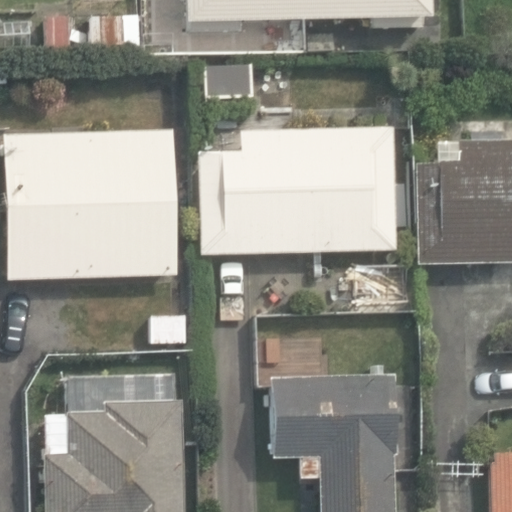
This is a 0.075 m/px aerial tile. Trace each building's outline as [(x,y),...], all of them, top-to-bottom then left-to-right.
[(179,0),(180,25),(425,19),(424,0),(179,0)] [(123,44),(123,51),(140,50),(138,14),(136,14),(89,18),(91,46),(123,44)] [(44,18),(45,55),(71,54),(69,18),(44,18)] [(0,21),(0,47),(29,47),(28,21),(0,21)] [(331,52),(331,26),(275,26),(275,52),(331,52)] [(1,135),(6,280),(174,275),(169,130),(1,135)] [(197,153),(199,254),(392,251),(391,130),(239,132),(239,153),(197,153)] [(414,164),(416,265),(511,263),(511,140),(456,142),(456,138),(432,139),(433,164),(414,164)] [(358,267),(359,308),(411,307),(410,265),(358,267)] [(150,316),(150,344),(186,343),(185,315),(150,316)] [(171,403),(170,375),(66,377),(67,415),(43,416),(44,456),(41,456),(41,511),(180,511),(179,403),(171,403)] [(317,478),(318,511),(392,511),(391,471),(391,454),(394,454),(392,378),(269,381),(271,460),(298,459),(299,479),(317,478)] [(511,511),(511,452),(493,453),(493,465),(490,465),(490,511),(511,511)]
